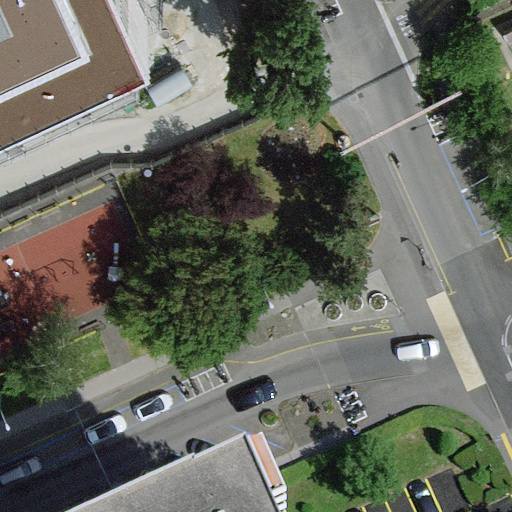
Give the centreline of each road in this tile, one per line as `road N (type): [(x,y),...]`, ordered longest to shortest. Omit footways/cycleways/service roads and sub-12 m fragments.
road 1 (residential): [(0,494),(266,375),(504,336)]
road 2 (residential): [(378,47),(504,336)]
